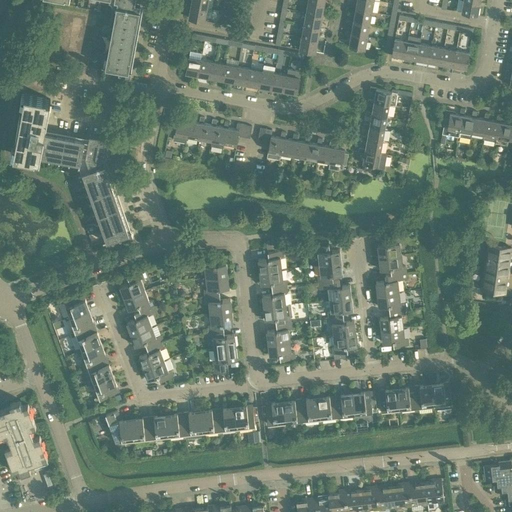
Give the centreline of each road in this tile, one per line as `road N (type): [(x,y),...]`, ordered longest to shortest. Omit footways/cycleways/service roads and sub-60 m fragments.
road 1 (residential): [(156,89),(292,109),(383,72),(483,88),(499,0)]
road 2 (residential): [(260,381),(142,398),(99,285)]
road 3 (residential): [(260,381),(238,240),(164,241)]
road 4 (tertiary): [(280,473),(462,453)]
road 5 (residential): [(10,300),(164,241)]
road 6 (residential): [(164,241),(141,173),(156,89)]
road 7 (tertiary): [(85,501),(39,374)]
road 8 (tertiary): [(280,473),(149,491)]
road 9 (residential): [(357,240),(373,369)]
